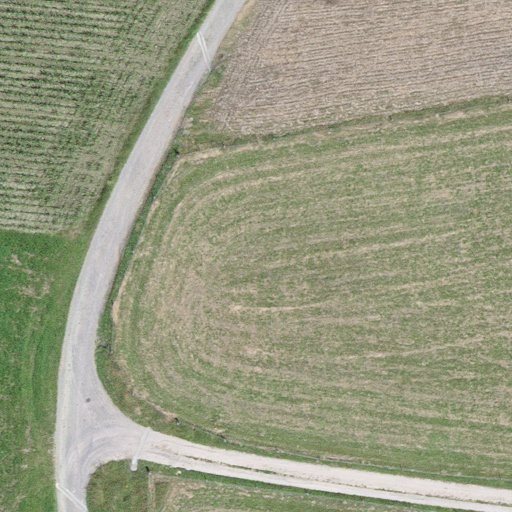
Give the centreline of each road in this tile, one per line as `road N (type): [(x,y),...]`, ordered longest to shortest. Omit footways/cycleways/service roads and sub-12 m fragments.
road 1 (track): [(232,0),(160,118),(96,275),(74,371),(72,511)]
road 2 (track): [(511,509),(192,457),(70,422)]
